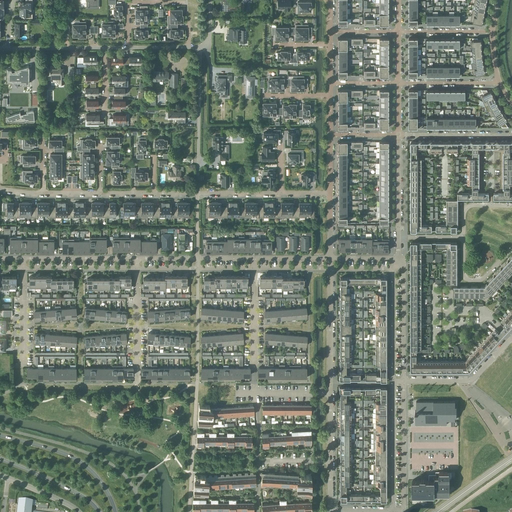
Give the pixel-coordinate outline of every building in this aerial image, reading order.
[(20,9),(32,9),(32,0),(25,0),(25,2),(20,2),(20,9)] [(231,0),(220,0),(220,3),(220,7),(234,7),(234,10),(236,10),(245,10),(245,3),(244,3),(244,1),(251,1),(251,0),(234,0),(235,0),(231,0)] [(284,9),(289,9),(289,8),(289,0),(277,0),(277,8),(284,8),(284,9)] [(310,2),(297,2),(297,11),(299,11),(310,11),(310,10),(312,10),(312,6),(310,6),(310,2)] [(114,9),(114,10),(114,14),(115,14),(115,17),(122,17),(122,9),(122,5),(118,5),(118,6),(115,6),(115,9),(114,9)] [(136,14),(136,16),(149,16),(149,10),(147,10),(147,6),(140,6),(140,10),(139,10),(135,10),(135,14),(136,14)] [(32,18),(32,9),(20,9),(20,15),(23,15),(25,15),(25,16),(25,18),(32,18)] [(374,19),(374,25),(388,25),(388,13),(379,13),(374,13),(374,19)] [(484,17),(471,15),(470,21),(474,22),(474,24),(479,24),(479,23),(482,23),(483,23),(484,17)] [(140,22),(140,26),(147,26),(147,16),(149,16),(136,16),(136,19),(135,19),(135,23),(139,23),(140,22)] [(168,16),(168,26),(177,26),(177,22),(182,22),(182,16),(168,16)] [(15,23),(15,35),(23,35),(23,23),(15,23)] [(295,27),(291,27),(291,34),(295,34),(295,35),(295,39),(298,39),(301,39),(301,25),(295,25),(295,27)] [(308,25),(301,25),(301,39),(302,39),(304,39),(307,39),(308,39),(308,34),(311,34),(311,27),(308,27),(308,25)] [(147,26),(140,26),(140,30),(138,30),(138,29),(134,29),(134,33),(135,33),(135,36),(139,36),(139,38),(144,38),(144,36),(147,36),(147,26)] [(177,26),(168,26),(168,36),(174,36),(174,37),(179,37),(179,36),(182,36),(182,33),(183,33),(183,29),(179,29),(179,30),(177,30),(177,26)] [(281,40),(281,27),(271,27),(271,34),(275,34),(275,35),(275,39),(279,39),(279,38),(281,38),(281,40)] [(291,27),(281,27),(281,40),(288,40),(288,34),(291,34),(291,27)] [(226,36),(226,38),(226,39),(226,40),(236,40),(239,40),(239,39),(246,39),(247,30),(240,30),(236,30),(229,29),(229,35),(227,35),(226,35),(226,36)] [(337,38),(337,49),(347,49),(351,49),(351,44),(351,38),(337,38)] [(289,62),(293,62),(293,55),(290,55),(290,52),(286,52),(286,51),(280,51),(280,52),(278,52),(278,59),(281,59),(281,60),(286,60),(286,59),(289,59),(289,62)] [(293,55),(293,62),(297,62),(297,59),(300,59),(300,60),(305,60),(305,59),(309,59),(309,52),(300,52),(296,52),(296,55),(293,55)] [(83,55),(83,62),(77,62),(77,66),(86,66),(86,63),(92,63),(93,63),(96,63),(96,60),(96,56),(83,55)] [(374,70),(374,76),(388,76),(388,65),(379,65),(374,65),(374,70)] [(7,70),(7,71),(7,81),(7,82),(12,82),(13,82),(14,82),(23,82),(23,85),(28,84),(28,83),(29,83),(29,67),(28,66),(27,66),(15,69),(15,70),(14,70),(14,71),(12,72),(11,71),(11,70),(10,69),(8,69),(7,69),(7,70)] [(50,69),(47,69),(47,75),(50,75),(50,77),(50,79),(51,79),(51,78),(58,78),(58,84),(64,84),(64,68),(60,68),(60,67),(50,67),(50,69)] [(484,67),(472,69),(473,75),(477,74),(477,75),(482,75),(482,73),(485,73),(485,72),(484,67)] [(168,72),(153,72),(153,80),(168,80),(168,78),(170,78),(170,86),(177,86),(177,74),(171,74),(171,75),(168,75),(168,72)] [(90,81),(90,85),(95,85),(95,81),(97,81),(97,75),(85,75),(85,81),(86,81),(90,81)] [(115,86),(121,86),(121,82),(122,82),(122,83),(123,83),(123,82),(125,82),(125,75),(112,75),(112,82),(115,82),(115,86)] [(221,92),(222,92),(227,92),(227,89),(227,84),(227,82),(227,81),(227,75),(218,75),(217,75),(217,78),(216,78),(216,79),(216,81),(216,82),(216,85),(216,86),(216,88),(216,90),(217,90),(217,92),(220,92),(221,92)] [(269,80),(268,80),(268,87),(270,87),(270,91),(274,91),(274,90),(277,90),(277,76),(270,76),(269,76),(269,78),(269,80)] [(280,90),(280,91),(283,91),(283,85),(287,85),(287,79),(283,79),(283,76),(277,76),(277,90),(280,90)] [(297,79),(287,79),(287,85),(291,85),(291,87),(290,87),(290,91),(294,91),(294,90),(297,90),(297,76),(297,79)] [(303,76),(297,76),(297,90),(300,90),(300,91),(304,91),(304,87),(303,87),(303,85),(307,85),(307,79),(303,79),(303,76)] [(246,77),(245,97),(254,97),(254,77),(246,77)] [(88,95),(89,95),(89,99),(95,99),(95,95),(98,95),(98,87),(85,87),(85,91),(85,95),(88,95)] [(115,99),(122,99),(122,95),(124,95),(124,92),(125,92),(125,91),(124,91),(124,87),(114,87),(114,95),(115,95),(115,99)] [(337,89),(337,100),(347,100),(347,101),(351,101),(351,95),(351,89),(337,89)] [(480,96),(483,101),(494,96),(491,91),(491,90),(488,92),(487,90),(481,90),(483,94),(482,95),(480,96)] [(483,101),(485,106),(496,101),(494,96),(483,101)] [(90,111),(95,111),(95,107),(98,107),(98,100),(86,100),(86,107),(90,107),(90,111)] [(125,107),(125,104),(125,100),(112,100),(112,107),(115,107),(115,111),(120,111),(120,107),(122,107),(125,107)] [(485,106),(488,111),(499,105),(496,101),(485,106)] [(263,108),(259,108),(259,114),(263,114),(263,117),(269,117),(269,103),(266,103),(264,103),(263,103),(263,108)] [(269,103),(269,117),(279,117),(279,114),(279,108),(275,108),(275,106),(276,106),(276,103),(269,103)] [(283,116),(289,116),(289,104),(289,106),(286,106),(286,104),(282,104),(282,108),(279,108),(279,114),(283,114),(283,116)] [(289,116),(299,116),(299,110),(295,110),(295,104),(289,104),(289,116)] [(299,110),(299,116),(303,116),(303,119),(309,119),(309,113),(310,113),(310,108),(309,108),(309,105),(306,105),(306,104),(302,104),(302,108),(303,108),(303,110),(299,110)] [(488,111),(491,116),(501,110),(499,105),(488,111)] [(171,118),(178,118),(178,124),(185,124),(185,111),(173,111),(173,110),(168,110),(168,115),(168,118),(171,118)] [(493,115),(496,120),(504,115),(501,110),(491,116),(491,117),(493,115)] [(6,119),(6,122),(7,122),(7,123),(24,123),(25,123),(25,122),(27,121),(27,122),(28,122),(28,123),(33,123),(34,123),(34,122),(34,121),(34,112),(33,111),(32,111),(27,112),(27,113),(26,113),(26,114),(21,115),(20,113),(7,118),(6,119)] [(86,125),(103,125),(103,121),(99,121),(99,114),(86,114),(86,125)] [(113,118),(109,118),(109,125),(123,125),(123,122),(126,122),(126,114),(125,114),(113,114),(113,118)] [(504,115),(496,120),(499,125),(500,124),(502,127),(508,127),(504,122),(508,120),(507,119),(504,115)] [(374,122),(374,128),(388,128),(388,117),(379,117),(379,116),(374,116),(374,122)] [(418,117),(409,117),(409,128),(423,128),(423,116),(418,116),(418,117)] [(273,133),(263,133),(263,141),(269,141),(273,141),(277,141),(277,134),(280,134),(280,130),(273,130),(273,133)] [(294,133),(294,131),(288,131),(288,130),(284,130),(284,136),(287,136),(287,139),(287,143),(296,143),(296,138),(295,138),(294,138),(294,133)] [(32,144),(33,144),(33,145),(37,145),(37,141),(37,138),(33,138),(33,137),(28,137),(28,138),(22,138),(22,148),(24,148),(24,151),(30,151),(30,148),(32,148),(32,144)] [(112,144),(112,147),(118,147),(118,144),(121,144),(121,137),(107,137),(107,140),(106,140),(106,144),(112,144)] [(223,151),(222,137),(212,137),(213,151),(223,151)] [(139,148),(139,152),(142,152),(146,152),(146,148),(145,148),(145,147),(145,138),(139,138),(139,143),(137,143),(137,148),(139,148)] [(80,146),(77,146),(77,150),(80,150),(89,150),(89,146),(91,146),(91,147),(93,147),(95,147),(95,143),(94,143),(94,140),(91,140),(91,139),(86,139),(86,140),(80,140),(80,146)] [(155,140),(155,143),(154,143),(154,147),(158,147),(158,146),(166,146),(166,140),(163,140),(163,139),(158,139),(158,140),(155,140)] [(54,146),(54,150),(63,150),(63,146),(61,146),(61,140),(49,140),(49,143),(48,143),(48,147),(52,147),(52,146),(54,146)] [(337,141),(337,152),(347,152),(351,152),(351,147),(351,141),(337,141)] [(438,142),(437,142),(437,151),(442,151),(442,146),(445,146),(447,146),(447,151),(453,151),(453,142),(451,142),(451,141),(447,141),(447,142),(445,142),(442,142),(442,141),(438,141),(438,142)] [(481,141),(478,141),(478,148),(472,148),(472,158),(479,158),(479,152),(478,152),(478,148),(488,148),(489,141),(485,141),(485,142),(481,142),(481,141)] [(106,157),(121,157),(121,147),(118,147),(112,147),(112,151),(107,151),(107,152),(107,155),(107,157),(106,157)] [(263,147),(263,152),(261,152),(261,156),(259,156),(259,160),(261,160),(261,161),(274,161),(274,152),(270,152),(270,147),(263,147)] [(290,162),(295,162),(295,161),(300,161),(300,155),(303,155),(303,149),(291,149),(291,152),(291,154),(287,154),(287,161),(290,161),(290,162)] [(50,157),(50,160),(63,160),(63,150),(54,150),(54,154),(50,154),(50,155),(50,157)] [(80,154),(80,160),(93,160),(93,157),(93,155),(93,154),(89,154),(89,150),(80,150),(83,150),(83,154),(80,154)] [(20,162),(23,162),(23,166),(30,166),(30,162),(31,162),(31,163),(35,163),(35,159),(35,156),(20,155),(20,162)] [(112,167),(116,167),(118,167),(118,157),(121,157),(106,157),(106,163),(112,163),(112,167)] [(169,170),(169,178),(180,179),(180,173),(185,173),(185,167),(179,167),(179,166),(173,166),(173,171),(169,170)] [(118,167),(116,167),(116,171),(113,171),(113,179),(113,184),(117,184),(117,183),(120,183),(120,179),(121,179),(121,174),(120,174),(120,171),(125,171),(125,167),(118,167)] [(138,179),(144,179),(148,179),(148,175),(147,175),(147,172),(143,172),(143,171),(138,171),(138,172),(135,172),(135,168),(131,168),(131,177),(135,177),(135,178),(138,179)] [(267,183),(267,185),(272,185),(272,177),(274,177),(274,171),(272,171),(272,169),(267,169),(267,171),(267,173),(266,173),(266,174),(267,174),(267,177),(261,177),(261,183),(267,183)] [(28,182),(33,182),(33,181),(37,181),(37,178),(37,174),(33,174),(33,175),(32,175),(32,171),(22,171),(22,181),(28,181),(28,182)] [(311,181),(314,181),(314,173),(314,172),(313,172),(309,172),(309,174),(302,174),(301,174),(301,178),(302,178),(302,184),(309,184),(309,181),(311,181)] [(221,174),(220,174),(220,179),(221,179),(221,185),(227,185),(229,185),(229,184),(229,182),(229,181),(230,181),(234,181),(233,175),(229,174),(226,174),(221,174)] [(479,189),(479,183),(472,183),(472,184),(472,193),(478,193),(478,199),(489,199),(489,193),(478,193),(478,189),(479,189)] [(494,199),(504,199),(504,193),(510,193),(510,184),(511,183),(503,183),(503,189),(504,189),(504,193),(494,193),(494,199)] [(7,217),(16,217),(16,210),(13,210),(13,202),(7,202),(7,208),(5,208),(5,215),(7,215),(7,217)] [(16,217),(25,217),(25,202),(19,202),(19,210),(16,210),(16,217)] [(25,217),(34,217),(34,210),(31,210),(31,202),(25,202),(25,217)] [(37,210),(34,210),(34,217),(43,217),(43,215),(43,202),(37,202),(37,210)] [(49,202),(43,202),(43,215),(49,215),(49,217),(52,217),(52,210),(49,210),(49,202)] [(55,210),(52,210),(52,217),(61,217),(61,202),(57,202),(57,203),(55,203),(55,210)] [(65,202),(61,202),(61,217),(70,217),(70,210),(67,210),(67,203),(65,203),(65,202)] [(73,210),(70,210),(70,217),(79,217),(79,202),(75,202),(75,203),(73,203),(73,210)] [(83,202),(79,202),(79,217),(79,215),(85,215),(85,217),(88,217),(88,210),(85,210),(85,203),(83,203),(83,202)] [(91,210),(88,210),(88,217),(92,217),(92,215),(97,215),(97,217),(97,202),(91,202),(91,210)] [(103,202),(97,202),(97,217),(106,217),(106,210),(103,210),(103,202)] [(109,210),(106,210),(106,217),(116,217),(116,215),(117,215),(117,208),(115,208),(115,202),(109,202),(109,210)] [(120,217),(129,217),(129,202),(123,202),(123,210),(120,210),(120,217)] [(135,217),(138,217),(138,210),(135,210),(135,202),(129,202),(129,217),(129,215),(135,215),(135,217)] [(138,217),(147,217),(147,202),(141,202),(141,210),(138,210),(138,217)] [(147,217),(156,217),(156,210),(153,210),(153,202),(147,202),(147,217)] [(156,210),(156,217),(159,217),(159,215),(165,215),(165,217),(165,202),(161,202),(161,203),(159,203),(159,210),(156,210)] [(169,202),(165,202),(165,217),(174,217),(174,210),(171,210),(171,203),(169,203),(169,202)] [(177,210),(174,210),(174,217),(183,217),(183,202),(177,202),(177,210)] [(189,202),(183,202),(183,217),(192,217),(192,210),(189,210),(189,202)] [(206,217),(215,217),(215,202),(209,202),(209,210),(206,210),(206,217)] [(215,217),(224,217),(224,210),(220,210),(220,202),(215,202),(215,217)] [(227,215),(233,215),(233,202),(229,202),(229,203),(227,203),(227,210),(224,210),(224,217),(227,217),(227,215)] [(238,217),(242,217),(242,210),(238,210),(238,203),(236,203),(236,202),(233,202),(233,215),(238,215),(238,217)] [(242,217),(251,217),(251,202),(245,202),(245,210),(242,210),(242,217)] [(251,217),(260,217),(260,210),(257,210),(257,202),(251,202),(251,217)] [(260,217),(269,217),(269,202),(265,202),(265,203),(263,203),(263,210),(260,210),(260,217)] [(269,217),(278,217),(278,210),(275,210),(275,203),(272,203),(272,202),(269,202),(269,217)] [(278,217),(287,217),(287,202),(281,202),(281,210),(278,210),(278,217)] [(287,217),(296,217),(296,210),(293,210),(293,202),(287,202),(287,217)] [(296,217),(305,217),(305,202),(299,202),(299,210),(296,210),(296,217)] [(305,202),(305,217),(305,215),(310,215),(310,217),(314,217),(314,210),(311,210),(311,202),(305,202)] [(162,249),(170,249),(170,234),(162,234),(162,249)] [(178,248),(179,248),(180,249),(184,249),(185,248),(186,248),(186,243),(187,243),(187,239),(186,239),(186,234),(178,234),(178,248)] [(106,246),(109,246),(109,240),(106,240),(106,237),(100,237),(100,249),(106,249),(106,246)] [(112,249),(118,249),(118,237),(112,237),(112,240),(109,240),(109,246),(112,246),(112,249)] [(54,239),(48,239),(48,251),(54,251),(54,248),(57,248),(57,242),(54,242),(54,239)] [(62,251),(68,251),(68,239),(59,239),(59,250),(62,250),(62,251)] [(150,241),(150,251),(156,251),(156,248),(159,248),(159,242),(156,242),(156,239),(150,239),(150,241)] [(211,239),(202,239),(202,248),(206,248),(206,251),(211,251),(211,239)] [(271,239),(265,239),(265,251),(271,251),(271,248),(274,248),(274,242),(271,242),(271,239)] [(504,267),(502,268),(510,275),(511,273),(511,269),(505,263),(503,266),(504,267)] [(501,268),(498,271),(507,279),(510,275),(502,268),(501,269),(501,268)] [(497,274),(495,275),(503,283),(507,279),(498,271),(496,273),(496,274),(497,274)] [(494,276),(491,278),(500,286),(503,283),(495,275),(494,277),(494,276)] [(29,288),(35,288),(35,276),(29,276),(29,282),(27,282),(27,286),(29,286),(29,288)] [(131,276),(125,276),(125,288),(131,288),(131,286),(133,286),(133,281),(131,281),(131,276)] [(187,276),(181,276),(181,288),(187,288),(187,286),(189,286),(189,282),(187,282),(187,276)] [(247,276),(242,276),(242,288),(247,288),(247,286),(250,286),(250,282),(247,282),(247,276)] [(260,288),(265,288),(265,276),(260,276),(260,282),(257,282),(257,286),(260,286),(260,288)] [(73,278),(67,278),(67,288),(73,288),(76,288),(76,284),(73,283),(73,278)] [(92,290),(93,278),(87,278),(87,284),(84,284),(84,288),(87,288),(87,290),(92,290)] [(149,290),(149,278),(143,278),(143,284),(141,284),(141,288),(143,288),(143,290),(149,290)] [(204,290),(209,290),(209,278),(204,278),(204,284),(201,284),(201,288),(204,288),(204,290)] [(304,278),(298,278),(298,288),(303,288),(304,288),(306,288),(306,284),(304,284),(304,278)] [(490,281),(489,283),(496,290),(500,286),(491,278),(489,281),(490,281)] [(346,293),(346,283),(339,283),(339,286),(340,286),(340,290),(339,290),(339,293),(351,293),(346,293)] [(375,293),(387,293),(387,290),(386,290),(386,286),(387,286),(387,283),(380,283),(380,285),(380,293),(375,293)] [(487,283),(484,286),(489,295),(493,294),(496,290),(489,283),(487,284),(487,283)] [(481,287),(479,287),(479,297),(484,297),(489,295),(484,286),(481,286),(481,287)] [(503,328),(502,329),(505,332),(506,332),(508,330),(509,328),(510,328),(511,326),(511,325),(504,318),(500,322),(505,326),(503,328)] [(505,332),(502,329),(499,332),(495,329),(492,333),(499,340),(502,337),(501,337),(505,332)] [(492,333),(488,336),(495,343),(496,342),(497,342),(499,340),(492,333)] [(488,336),(485,340),(492,347),(495,345),(494,345),(494,344),(495,343),(488,336)] [(485,340),(481,344),(488,351),(489,349),(490,350),(492,347),(485,340)] [(481,344),(478,348),(485,355),(488,352),(487,352),(488,351),(481,344)] [(478,348),(474,351),(481,358),(482,357),(483,357),(485,355),(478,348)] [(410,357),(410,360),(417,360),(417,350),(421,350),(421,353),(431,353),(431,350),(410,350),(410,353),(411,353),(411,357),(410,357)] [(474,351),(471,355),(478,362),(481,360),(480,360),(480,359),(481,358),(474,351)] [(471,355),(467,359),(474,365),(475,364),(476,364),(476,365),(478,362),(471,355)] [(239,359),(239,368),(239,378),(239,375),(250,375),(250,368),(242,368),(242,359),(239,359)] [(467,359),(465,361),(469,371),(470,370),(470,371),(474,367),(473,367),(474,365),(467,359)] [(268,378),(268,368),(268,360),(265,360),(265,368),(258,368),(258,375),(268,375),(268,378)] [(38,378),(38,368),(38,361),(34,361),(34,368),(27,368),(27,375),(37,375),(37,378),(38,378)] [(122,368),(122,378),(123,378),(123,375),(133,375),(133,368),(126,368),(126,361),(122,361),(122,368)] [(151,378),(151,368),(151,361),(148,361),(148,368),(141,368),(141,375),(151,375),(151,378)] [(417,401),(417,402),(417,410),(416,410),(416,411),(416,423),(416,424),(448,424),(448,423),(447,423),(447,419),(456,419),(456,418),(455,418),(455,414),(456,414),(456,415),(457,415),(457,405),(456,405),(455,405),(455,402),(456,402),(456,401),(417,401)] [(198,423),(208,424),(208,421),(211,421),(211,417),(212,417),(211,409),(209,409),(209,405),(199,404),(198,423)] [(434,495),(434,494),(449,494),(449,476),(447,476),(447,473),(435,473),(435,477),(433,477),(433,481),(425,481),(425,480),(419,480),(419,481),(411,481),(411,495),(427,495),(427,493),(430,493),(430,495),(434,495)] [(295,510),(302,509),(304,509),(304,511),(307,511),(311,511),(311,499),(311,491),(311,474),(300,474),(300,475),(298,475),(298,477),(289,477),(286,477),(277,476),(274,476),(265,475),(262,475),(261,483),(261,487),(265,487),(265,489),(264,489),(263,489),(262,490),(261,490),(261,491),(260,492),(260,493),(260,494),(260,495),(261,496),(261,501),(262,511),(268,511),(271,511),(278,511),(280,511),(283,511),(290,510),(292,510),(295,510)] [(206,487),(206,479),(205,479),(205,475),(195,475),(193,493),(204,494),(204,491),(206,491),(207,487),(206,487)] [(255,476),(243,477),(243,485),(247,485),(249,485),(249,484),(256,484),(255,476)] [(243,477),(230,478),(231,486),(235,485),(235,486),(237,486),(237,485),(243,485),(243,477)] [(218,478),(206,479),(206,487),(207,487),(211,487),(213,487),(219,486),(218,478)] [(230,478),(218,478),(219,486),(223,486),(225,486),(231,486),(230,478)] [(30,511),(32,503),(19,502),(17,511),(30,511)]
